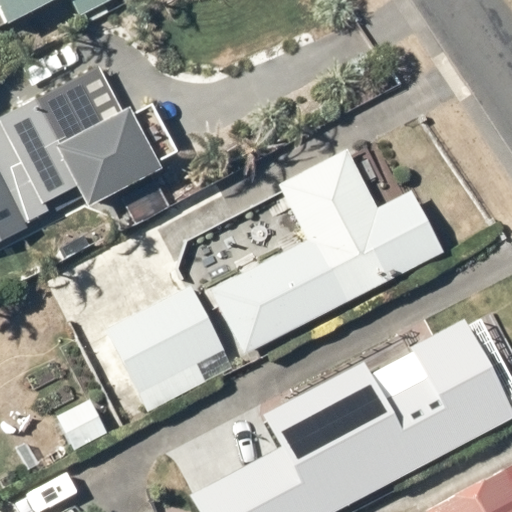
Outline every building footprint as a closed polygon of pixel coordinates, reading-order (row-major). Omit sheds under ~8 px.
[(110,0),(0,0),(0,30),(1,32),(66,0),(68,0),(77,16),(110,0)] [(88,91),(65,48),(0,82),(0,235),(77,195),(82,204),(157,165),(112,79),(88,91)] [(375,207),(345,148),(279,182),(308,238),(211,289),(243,352),(444,248),(413,187),(375,207)] [(223,348),(190,284),(105,326),(147,410),(206,381),(196,361),(223,348)] [(486,346),(454,302),(375,360),(383,370),(262,459),(301,511),(324,511),(488,392),(466,361),(486,346)] [(92,392),(52,415),(74,452),(113,429),(92,392)] [(511,511),(511,457),(424,505),(427,511),(511,511)]
